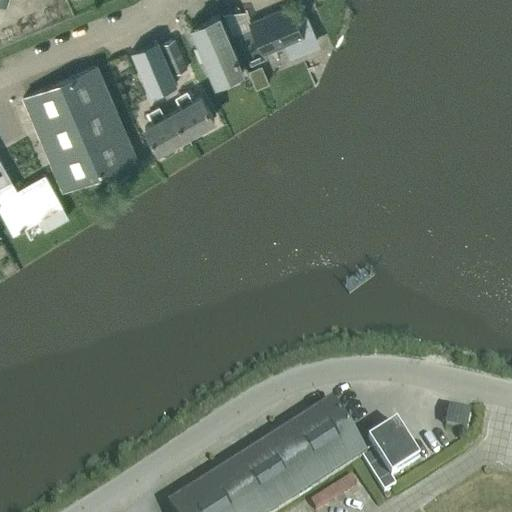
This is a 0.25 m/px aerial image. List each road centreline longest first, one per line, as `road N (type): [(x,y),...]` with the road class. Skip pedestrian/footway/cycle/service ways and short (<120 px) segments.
road 1 (unclassified): [(80,511),(271,391),(316,372),(372,367),(511,394)]
road 2 (unclassified): [(0,80),(132,23),(159,0)]
